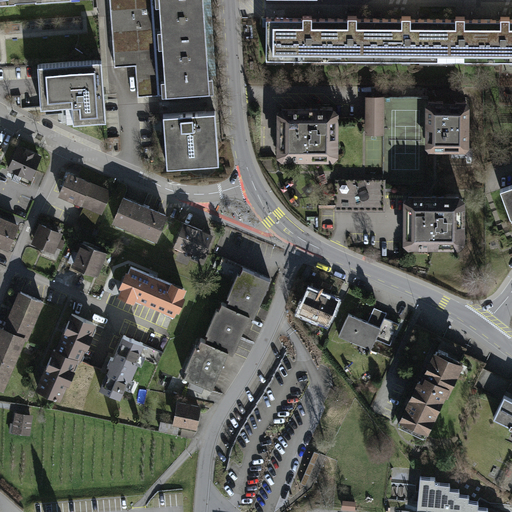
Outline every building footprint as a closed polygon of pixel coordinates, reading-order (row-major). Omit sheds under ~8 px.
[(208,0),(111,0),(115,47),(211,40),(208,0)] [(330,18),(271,18),(270,62),(330,62),(330,18)] [(385,19),(330,18),(330,62),(384,63),(385,19)] [(435,19),(385,19),(384,63),(434,63),(435,19)] [(491,20),(435,19),(434,63),(491,63),(491,20)] [(511,19),(491,20),(491,63),(511,63),(511,19)] [(211,40),(115,47),(117,69),(139,67),(141,99),(215,93),(211,40)] [(110,123),(105,62),(44,66),(47,110),(79,108),(79,126),(110,123)] [(384,137),(384,97),(366,97),(365,137),(384,137)] [(429,99),(429,150),(470,151),(470,100),(429,99)] [(278,156),(340,157),(341,101),(279,100),(278,156)] [(215,109),(163,112),(167,165),(219,162),(215,109)] [(42,155),(19,144),(7,169),(30,180),(42,155)] [(111,189),(69,170),(58,194),(84,205),(98,212),(100,213),(111,189)] [(407,185),(406,243),(466,244),(467,186),(407,185)] [(511,187),(501,192),(511,221),(511,187)] [(169,217),(126,198),(115,223),(158,242),(169,217)] [(98,212),(84,205),(76,223),(92,230),(98,212)] [(23,225),(0,215),(0,245),(13,251),(23,225)] [(66,234),(42,225),(35,245),(59,254),(66,234)] [(214,236),(185,225),(176,247),(205,259),(214,236)] [(111,254),(85,243),(75,266),(101,277),(111,254)] [(192,291),(137,269),(125,298),(180,320),(192,291)] [(246,270),(232,306),(255,316),(259,318),(274,281),(246,270)] [(339,300),(312,288),(301,313),(328,325),(339,300)] [(47,302),(22,291),(6,327),(31,338),(47,302)] [(255,316),(226,304),(210,342),(233,351),(239,354),(255,316)] [(399,325),(386,319),(387,315),(375,309),(369,323),(351,315),(341,337),(372,351),(377,341),(390,347),(399,325)] [(102,324),(75,312),(60,348),(86,359),(102,324)] [(31,338),(6,327),(0,340),(0,387),(7,390),(31,338)] [(149,345),(126,336),(104,390),(127,400),(149,345)] [(210,342),(206,340),(189,378),(195,381),(191,390),(204,396),(207,387),(216,390),(233,351),(210,342)] [(86,359),(60,348),(41,390),(66,401),(86,359)] [(450,401),(468,364),(440,350),(421,387),(450,401)] [(431,438),(450,401),(421,387),(403,424),(431,438)] [(511,399),(505,396),(495,418),(511,426),(511,399)] [(205,406),(181,402),(177,426),(202,429),(205,406)] [(35,417),(17,414),(14,434),(32,437),(35,417)] [(439,480),(423,478),(422,511),(491,511),(492,509),(483,508),(483,504),(472,503),(472,499),(463,498),(464,492),(453,491),(454,486),(439,485),(439,480)]
